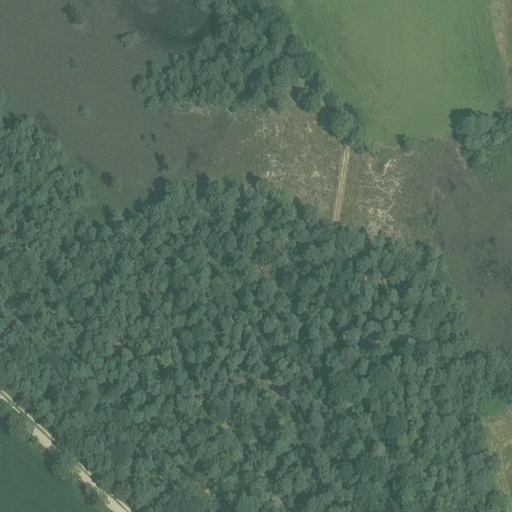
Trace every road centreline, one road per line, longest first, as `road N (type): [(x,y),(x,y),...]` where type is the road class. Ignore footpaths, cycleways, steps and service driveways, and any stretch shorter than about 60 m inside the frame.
road 1 (track): [(279,0),(294,74),(342,124),(348,148),(329,305),(362,511)]
road 2 (track): [(121,511),(0,397)]
